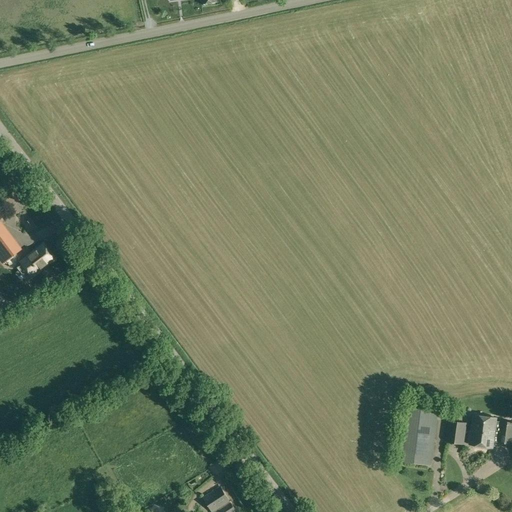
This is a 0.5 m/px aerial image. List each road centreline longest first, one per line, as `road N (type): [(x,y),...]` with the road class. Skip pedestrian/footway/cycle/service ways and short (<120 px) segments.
road 1 (unclassified): [(291,511),(0,128)]
road 2 (unclassified): [(0,63),(312,0)]
